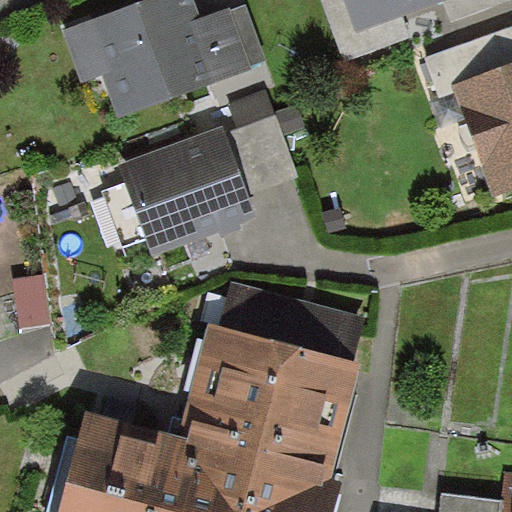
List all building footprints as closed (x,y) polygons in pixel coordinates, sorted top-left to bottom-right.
[(194,0),(151,0),(63,33),(82,85),(103,77),(120,121),(253,71),(252,67),(230,12),(229,10),(202,20),(194,0)] [(321,0),(345,63),(411,37),(403,18),(444,2),(448,0),(321,0)] [(511,0),(448,0),(444,2),(452,23),(511,0)] [(246,6),(230,12),(252,67),(267,61),(246,6)] [(453,88),(511,66),(511,28),(426,60),(441,100),(456,94),(453,88)] [(511,66),(453,88),(456,94),(496,202),(511,196),(511,66)] [(276,116),(226,135),(249,197),(300,178),(276,116)] [(223,128),(118,167),(153,258),(219,234),(221,239),(232,235),(242,232),(240,226),(258,219),(249,197),(226,135),(223,128)] [(43,277),(14,281),(21,329),(50,325),(43,277)] [(361,369),(208,328),(178,443),(331,483),(357,383),(361,369)] [(178,443),(85,418),(60,511),(337,511),(344,486),(331,483),(178,443)] [(511,511),(511,474),(504,474),(499,511),(511,511)]
